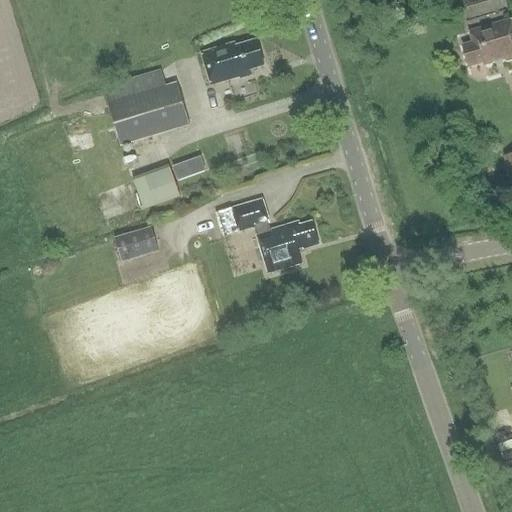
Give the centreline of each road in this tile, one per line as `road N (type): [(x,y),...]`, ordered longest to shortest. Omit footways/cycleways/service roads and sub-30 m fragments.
road 1 (tertiary): [(386,267),(306,0)]
road 2 (tertiary): [(472,511),(386,267)]
road 3 (tertiary): [(386,267),(511,245)]
